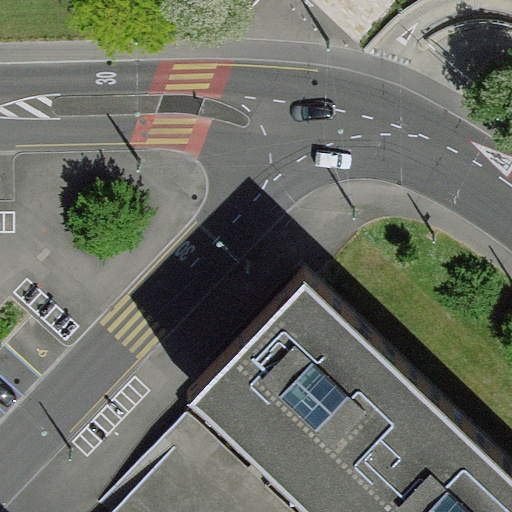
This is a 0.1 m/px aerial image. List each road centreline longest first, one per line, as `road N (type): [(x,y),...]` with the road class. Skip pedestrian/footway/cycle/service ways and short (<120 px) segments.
road 1 (residential): [(0,469),(336,115)]
road 2 (residential): [(336,115),(185,105),(0,107)]
road 3 (residential): [(511,203),(435,155),(336,115)]
